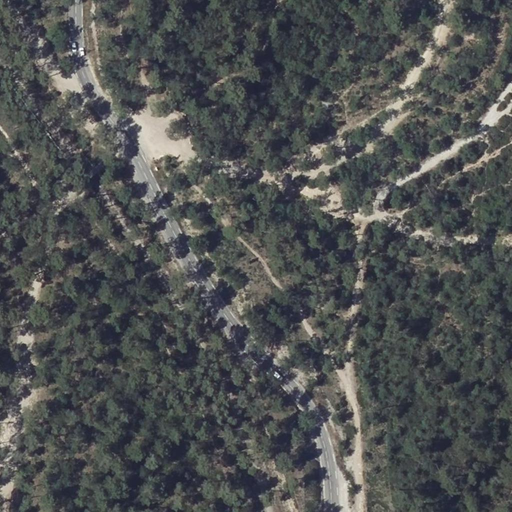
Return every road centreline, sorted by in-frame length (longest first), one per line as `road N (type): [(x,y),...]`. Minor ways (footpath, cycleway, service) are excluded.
road 1 (tertiary): [(77,0),(80,48),(103,110),(213,299),(305,409),(330,471),(333,511)]
road 2 (track): [(0,418),(15,400),(32,285),(62,201),(100,156),(125,146)]
road 3 (track): [(345,511),(361,463),(355,242),(368,212)]
road 4 (track): [(368,212),(103,110)]
road 5 (track): [(447,0),(431,46),(374,144),(277,180)]
road 6 (track): [(368,212),(450,147),(511,77)]
road 7 (track): [(368,212),(434,236),(511,242)]
